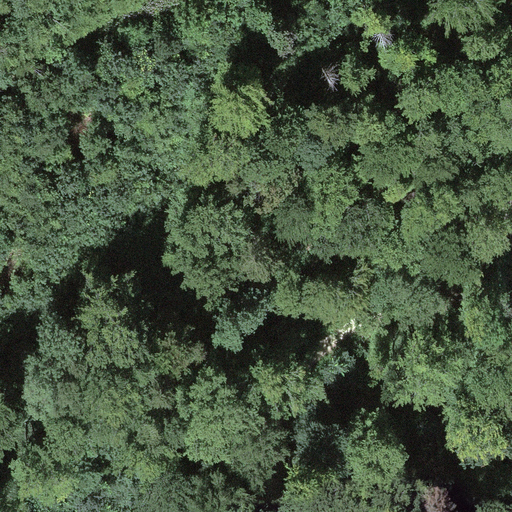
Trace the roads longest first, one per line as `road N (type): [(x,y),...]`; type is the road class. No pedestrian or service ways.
road 1 (track): [(511,212),(479,243),(348,327),(296,379),(268,449),(262,511)]
road 2 (track): [(0,87),(156,0)]
